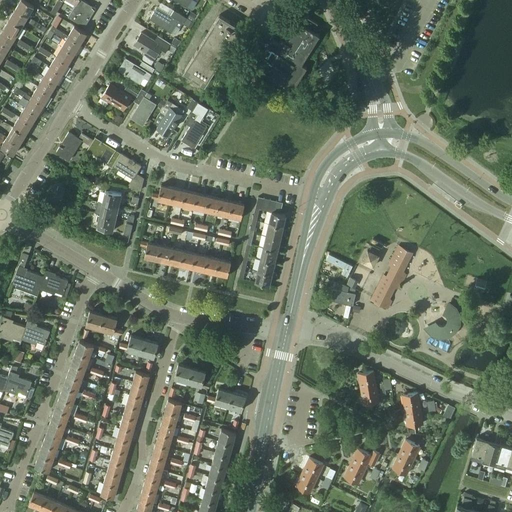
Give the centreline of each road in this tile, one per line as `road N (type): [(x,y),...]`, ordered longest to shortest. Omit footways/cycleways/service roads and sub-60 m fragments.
road 1 (residential): [(311,194),(165,160),(70,106)]
road 2 (residential): [(8,511),(95,272)]
road 3 (residential): [(511,418),(297,329)]
road 4 (residential): [(121,511),(177,318)]
road 5 (tertiary): [(247,511),(286,330)]
road 6 (tertiary): [(380,149),(419,162),(511,221)]
road 7 (tertiary): [(511,201),(424,143),(380,133)]
road 8 (residential): [(0,214),(70,106)]
road 9 (residential): [(70,106),(132,1)]
